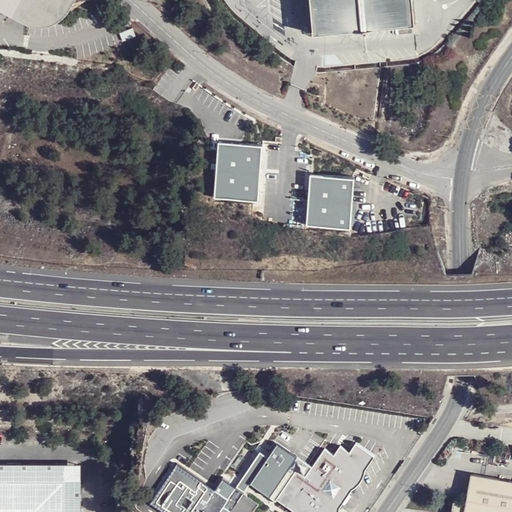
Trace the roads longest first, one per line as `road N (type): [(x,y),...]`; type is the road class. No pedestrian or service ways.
road 1 (motorway): [(511,300),(321,304),(0,282)]
road 2 (motorway): [(0,318),(267,341),(389,341)]
road 3 (motorway): [(0,351),(250,355),(389,341)]
road 4 (unclassified): [(128,0),(224,80),(417,170),(461,177)]
road 5 (unclassified): [(461,177),(461,379)]
road 6 (unclassified): [(384,511),(444,425),(461,379)]
road 7 (unclassified): [(89,511),(87,455),(0,451)]
road 8 (unclassified): [(511,59),(479,111),(461,177)]
road 9 (motorway): [(389,341),(511,340)]
